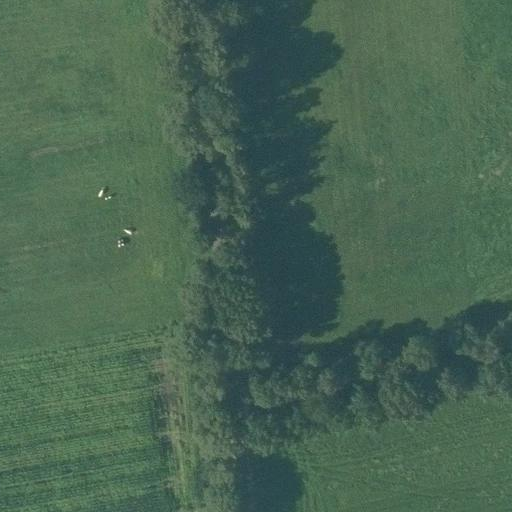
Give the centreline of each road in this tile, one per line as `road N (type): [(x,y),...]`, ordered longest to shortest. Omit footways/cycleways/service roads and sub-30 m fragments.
road 1 (unclassified): [(245,511),(192,0)]
road 2 (track): [(234,408),(511,345)]
